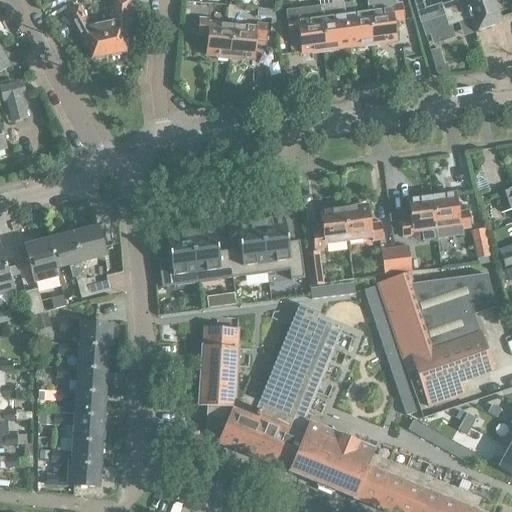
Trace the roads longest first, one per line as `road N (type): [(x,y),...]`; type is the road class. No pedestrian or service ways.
road 1 (residential): [(164,147),(511,99)]
road 2 (residential): [(511,488),(326,417),(358,330)]
road 3 (residential): [(225,506),(133,480),(123,457),(142,324)]
road 4 (residential): [(106,173),(9,0)]
road 5 (residential): [(142,324),(254,308),(247,382)]
road 6 (residential): [(142,324),(130,163)]
road 7 (residential): [(164,147),(156,85),(168,0)]
